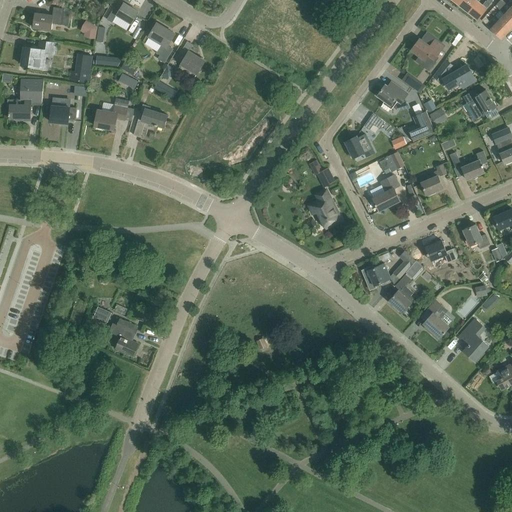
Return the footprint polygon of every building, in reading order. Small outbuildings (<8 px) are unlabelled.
[(462,0),(459,5),(468,12),(478,0),(477,0),(462,0)] [(487,0),(483,5),(478,0),(468,12),(477,20),(487,8),(487,7),(492,0),(487,0)] [(506,4),(501,0),(500,0),(495,6),(501,11),(506,4)] [(139,12),(124,3),(121,8),(116,6),(107,20),(113,23),(117,16),(131,24),(139,12)] [(64,9),(54,8),(53,15),(35,13),(34,28),(51,30),(52,23),(69,26),(70,15),(64,12),(64,9)] [(511,28),(511,15),(508,11),(499,20),(511,30),(511,28)] [(511,30),(499,20),(495,16),(490,21),(485,16),(482,19),(491,28),(491,29),(502,39),(511,30)] [(87,20),(83,27),(90,31),(89,37),(97,38),(99,26),(87,20)] [(175,34),(157,23),(149,37),(162,45),(157,53),(160,55),(158,59),(165,63),(173,49),(168,46),(175,34)] [(430,32),(426,37),(432,42),(436,38),(430,32)] [(420,56),(416,62),(429,72),(439,58),(436,56),(442,49),(433,42),(430,46),(420,38),(411,50),(420,56)] [(21,65),(43,68),(46,53),(54,54),(55,43),(40,41),(39,49),(24,47),(21,65)] [(193,45),(187,41),(178,58),(183,61),(180,65),(197,75),(205,61),(189,52),(193,45)] [(75,70),(70,70),(69,80),(89,83),(93,56),(78,54),(75,70)] [(98,55),(97,64),(119,66),(124,58),(98,55)] [(126,60),(121,68),(133,75),(137,66),(126,60)] [(448,76),(454,86),(460,82),(463,88),(477,80),(467,64),(454,72),(451,67),(453,65),(448,61),(434,77),(440,80),(446,73),(448,76)] [(136,81),(122,74),(119,81),(132,88),(136,81)] [(418,84),(407,75),(403,80),(418,92),(421,87),(417,85),(418,84)] [(41,102),(43,89),(44,79),(21,79),(21,100),(17,100),(8,100),(8,112),(10,112),(10,118),(24,119),(24,120),(31,120),(31,100),(35,101),(35,102),(41,102)] [(159,80),(154,88),(172,99),(177,91),(159,80)] [(402,89),(391,81),(387,86),(385,84),(377,95),(384,101),(383,103),(391,109),(398,100),(401,103),(408,94),(402,90),(402,89)] [(76,86),(75,95),(88,96),(89,87),(76,86)] [(477,118),(485,113),(496,107),(486,89),(478,94),(475,89),(463,96),(467,103),(477,118)] [(116,105),(114,113),(98,110),(95,126),(114,130),(116,118),(125,120),(127,107),(128,107),(130,101),(117,99),(116,105)] [(188,109),(192,104),(187,100),(183,104),(188,109)] [(436,108),(432,100),(424,104),(428,112),(436,108)] [(150,107),(143,105),(134,135),(141,137),(145,122),(164,128),(168,115),(149,110),(150,107)] [(77,108),(52,106),(50,122),(68,124),(68,120),(76,121),(77,108)] [(448,119),(441,108),(430,115),(436,126),(448,119)] [(435,132),(426,111),(413,117),(416,125),(408,128),(414,142),(435,132)] [(364,126),(374,134),(379,128),(380,129),(385,122),(373,113),(364,126)] [(511,132),(503,136),(505,142),(507,141),(510,149),(501,153),(505,164),(511,160),(511,132)] [(358,138),(357,136),(345,141),(353,158),(365,152),(367,157),(375,153),(366,134),(358,138)] [(394,141),(397,150),(409,146),(407,137),(394,141)] [(488,161),(483,151),(476,154),(479,160),(462,167),(467,180),(485,173),(482,167),(484,167),(483,164),(488,161)] [(404,166),(398,152),(390,155),(397,169),(404,166)] [(461,166),(456,153),(450,155),(455,168),(461,166)] [(315,176),(317,174),(324,187),(335,182),(328,168),(323,171),(317,160),(309,164),(315,176)] [(447,173),(443,164),(436,167),(438,170),(430,174),(432,178),(421,183),(426,195),(443,187),(439,177),(447,173)] [(400,185),(395,175),(381,181),(386,192),(374,198),(380,211),(400,201),(394,188),(400,185)] [(342,220),(326,190),(317,195),(319,200),(309,205),(313,214),(318,211),(327,228),(342,220)] [(511,209),(494,217),(499,229),(511,224),(511,209)] [(481,236),(476,224),(464,230),(470,245),(478,242),(480,248),(490,244),(486,234),(481,236)] [(447,252),(442,240),(426,247),(431,260),(445,255),(448,262),(456,259),(452,249),(447,252)] [(502,243),(496,245),(498,248),(502,259),(507,254),(502,243)] [(498,248),(491,251),(496,262),(501,260),(502,259),(498,248)] [(416,261),(405,250),(399,257),(410,267),(416,261)] [(391,279),(384,262),(373,267),(372,266),(362,270),(366,279),(371,277),(374,286),(391,279)] [(419,264),(414,270),(422,276),(427,270),(419,264)] [(412,278),(406,273),(395,285),(399,289),(389,300),(403,313),(411,303),(411,302),(414,299),(411,296),(413,293),(405,286),(412,278)] [(425,289),(433,280),(425,274),(417,283),(425,289)] [(487,286),(478,289),(481,297),(490,294),(487,286)] [(447,310),(436,300),(428,309),(433,313),(423,323),(432,331),(431,333),(436,338),(438,336),(439,338),(449,327),(440,318),(447,310)] [(98,306),(94,316),(108,322),(112,312),(98,306)] [(485,328),(475,318),(459,336),(468,345),(463,350),(475,361),(489,345),(478,336),(485,328)] [(121,336),(116,348),(134,356),(139,344),(131,340),(135,332),(132,331),(134,325),(120,319),(117,325),(113,323),(110,331),(121,336)] [(262,352),(271,347),(267,339),(258,343),(262,352)] [(511,363),(498,372),(502,379),(497,381),(502,389),(511,383),(511,363)]
